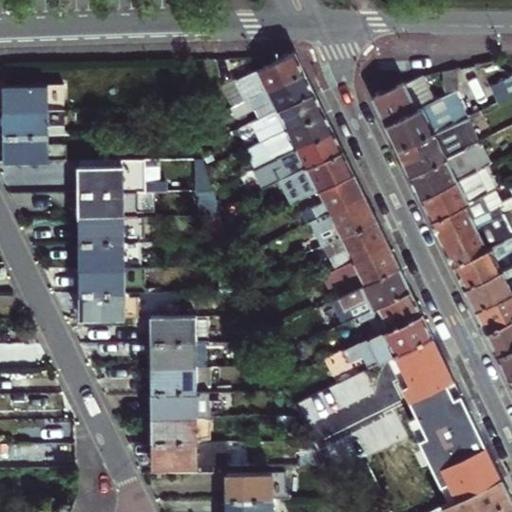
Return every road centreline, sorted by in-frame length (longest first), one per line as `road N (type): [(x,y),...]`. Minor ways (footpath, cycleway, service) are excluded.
road 1 (residential): [(511,443),(338,85),(320,18)]
road 2 (residential): [(142,511),(0,213)]
road 3 (secondary): [(0,27),(287,18)]
road 4 (secondary): [(320,18),(511,19)]
